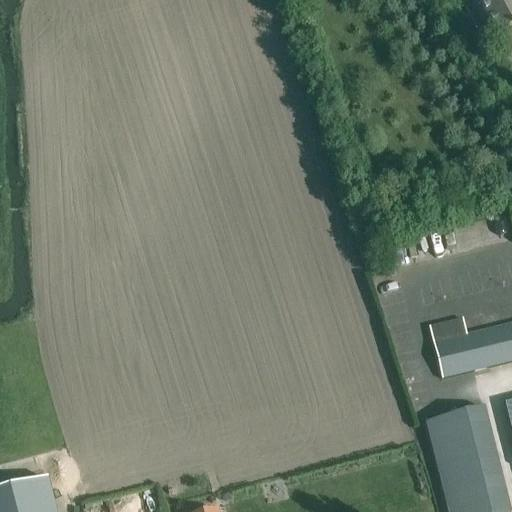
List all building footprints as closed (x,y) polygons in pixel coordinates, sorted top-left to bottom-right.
[(511,0),(475,0),(501,45),(511,38),(511,0)] [(492,319),(477,323),(479,331),(495,327),(492,319)] [(428,328),(433,345),(441,379),(511,361),(511,325),(465,337),(461,320),(428,328)] [(425,423),(446,511),(509,511),(484,408),(425,423)] [(0,511),(52,511),(44,478),(0,488),(0,511)]
